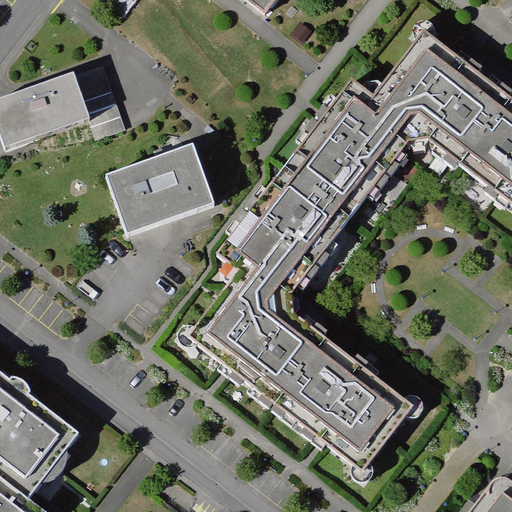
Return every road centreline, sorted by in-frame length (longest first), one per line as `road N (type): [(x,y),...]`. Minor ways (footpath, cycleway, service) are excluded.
road 1 (residential): [(252,511),(0,315)]
road 2 (unknown): [(65,366),(149,261)]
road 3 (unknown): [(43,0),(150,66)]
